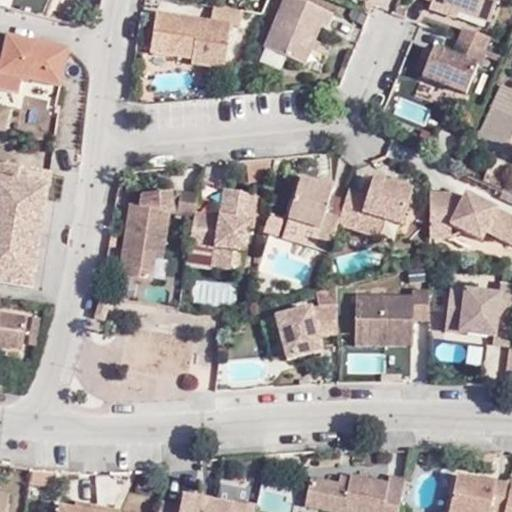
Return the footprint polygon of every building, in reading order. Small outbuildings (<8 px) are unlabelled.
[(324,29),(331,14),(298,0),(286,0),(262,50),(303,67),(319,28),(324,29)] [(423,0),(432,3),(459,13),(490,24),(499,0),(423,0)] [(429,10),(457,19),(459,13),(432,3),(429,10)] [(229,30),(238,30),(242,14),(211,10),(209,26),(156,19),(151,52),(193,64),(223,73),(229,30)] [(455,38),(480,50),(486,38),(461,26),(455,38)] [(6,36),(0,63),(0,92),(16,96),(20,78),(60,87),(69,50),(6,36)] [(465,96),(483,53),(451,39),(444,54),(433,50),(422,78),(465,96)] [(150,58),(193,64),(151,52),(150,58)] [(193,64),(193,68),(223,73),(193,64)] [(511,134),(511,91),(502,87),(481,131),(507,144),(511,134)] [(475,143),(502,156),(507,144),(481,131),(475,143)] [(0,165),(0,282),(26,286),(31,287),(49,173),(0,165)] [(330,257),(337,234),(339,229),(341,222),(324,216),(332,192),(307,184),(304,182),(299,197),(295,211),(290,224),(299,227),(309,230),(320,234),(314,252),(330,257)] [(367,203),(349,197),(341,222),(339,229),(374,240),(379,225),(399,231),(411,196),(373,184),(367,203)] [(192,222),(193,219),(196,200),(179,197),(178,201),(175,219),(192,222)] [(218,223),(193,219),(192,222),(188,248),(215,253),(211,274),(242,279),(255,202),(223,197),(218,223)] [(154,263),(161,263),(169,218),(172,200),(172,199),(143,201),(140,211),(131,209),(118,282),(150,286),(154,263)] [(448,199),(430,199),(429,244),(444,243),(460,236),(480,245),(485,237),(511,249),(511,224),(463,201),(462,205),(448,203),(448,199)] [(175,219),(178,201),(172,200),(169,218),(175,219)] [(0,282),(0,304),(23,308),(26,286),(0,282)] [(495,346),(511,347),(511,342),(511,315),(498,315),(500,297),(448,294),(446,325),(460,326),(461,336),(495,339),(495,346)] [(413,331),(428,331),(428,301),(413,300),(412,307),(353,307),(353,356),(412,356),(413,331)] [(316,341),(334,341),(334,316),(314,316),(314,319),(310,319),(310,316),(271,326),(279,356),(303,350),(317,346),(316,341)] [(0,351),(23,355),(28,326),(0,321),(0,351)] [(281,366),(305,360),(303,350),(279,356),(281,366)] [(274,463),(265,463),(263,470),(271,473),(274,463)] [(384,511),(386,509),(399,511),(405,482),(391,479),(390,485),(355,478),(355,480),(344,477),(342,485),(315,479),(308,507),(330,511),(384,511)] [(504,511),(509,492),(479,485),(478,491),(456,487),(450,511),(504,511)] [(170,511),(159,510),(159,511),(247,511),(248,511),(249,508),(230,504),(228,510),(180,501),(177,511),(170,511)] [(0,511),(9,511),(10,504),(0,502),(0,511)]
